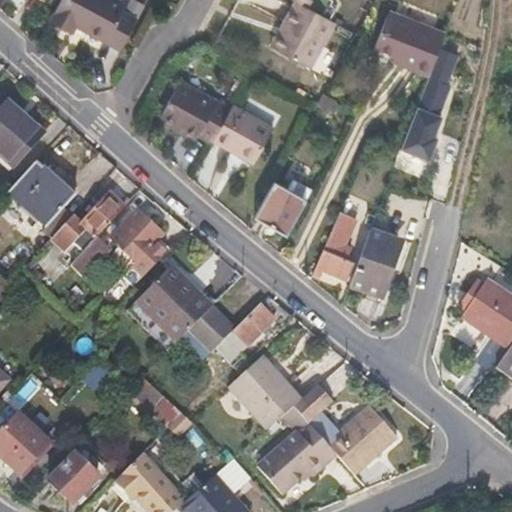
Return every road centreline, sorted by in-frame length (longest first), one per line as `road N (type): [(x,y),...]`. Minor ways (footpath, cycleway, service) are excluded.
road 1 (residential): [(0,34),(406,378)]
road 2 (residential): [(406,378),(450,218)]
road 3 (residential): [(360,511),(489,454)]
